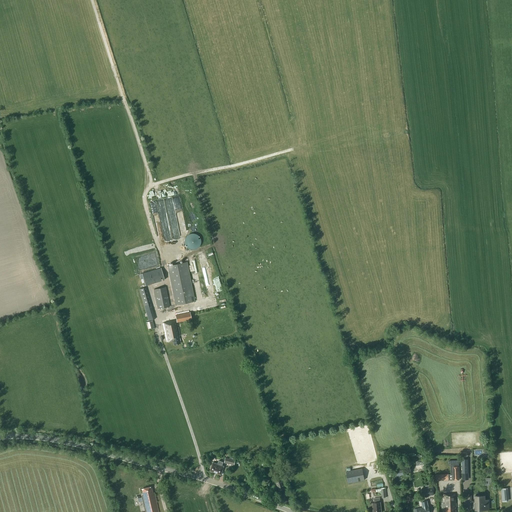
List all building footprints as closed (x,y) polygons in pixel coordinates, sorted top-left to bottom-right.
[(201,234),(187,234),(187,243),(188,243),(189,248),(201,248),(201,234)] [(175,305),(195,301),(187,262),(167,266),(175,305)] [(166,279),(162,267),(143,272),(147,285),(166,279)] [(152,306),(146,287),(139,289),(148,321),(157,318),(153,306),(152,306)] [(158,309),(170,307),(166,287),(154,289),(158,309)] [(190,312),(175,315),(176,321),(177,321),(177,322),(191,319),(190,312)] [(154,328),(152,320),(146,322),(148,330),(154,328)] [(176,321),(164,323),(166,333),(165,333),(167,342),(173,340),(174,345),(181,343),(180,338),(179,338),(179,336),(180,335),(179,332),(178,331),(178,330),(179,330),(178,328),(178,327),(178,326),(177,322),(177,321),(176,321)] [(223,471),(224,466),(222,465),(223,462),(219,461),(218,464),(213,462),(212,466),(211,471),(221,474),(222,470),(223,471)] [(418,470),(427,469),(426,461),(418,461),(418,470)] [(365,480),(362,468),(346,471),(348,483),(365,480)] [(279,491),(285,489),(282,479),(275,480),(277,487),(278,487),(279,491)] [(433,488),(432,484),(426,486),(426,489),(422,489),(424,497),(435,494),(434,487),(433,488)] [(158,511),(154,492),(153,493),(151,487),(142,489),(143,496),(142,496),(145,511),(158,511)] [(445,511),(455,511),(456,507),(456,494),(444,495),(445,504),(446,508),(443,508),(443,511),(446,511),(445,511)] [(484,496),(479,496),(475,496),(475,510),(488,509),(488,504),(484,504),(484,496)] [(373,511),(381,511),(380,498),(374,498),(374,503),(372,503),(373,511)] [(429,511),(429,506),(428,506),(427,501),(421,502),(423,508),(414,509),(414,511),(429,511)]
